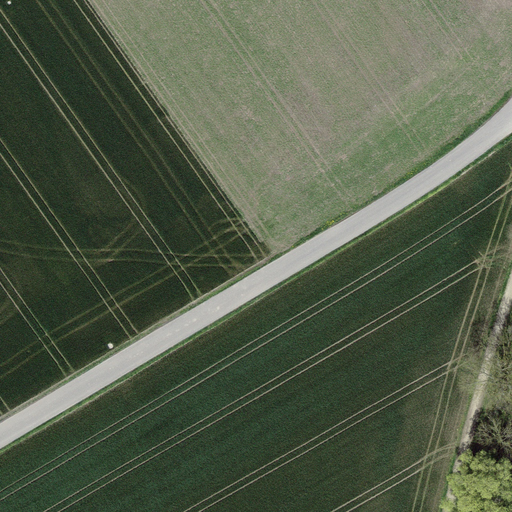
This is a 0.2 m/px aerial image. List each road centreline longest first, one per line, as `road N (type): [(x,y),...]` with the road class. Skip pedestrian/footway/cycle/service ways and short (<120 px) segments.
road 1 (tertiary): [(0,438),(368,221),(511,118)]
road 2 (track): [(511,290),(448,511)]
